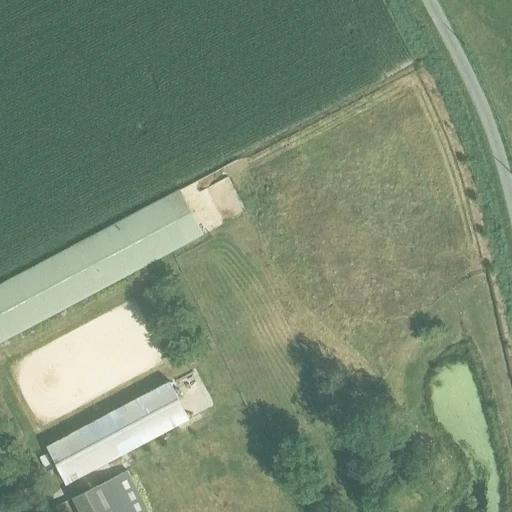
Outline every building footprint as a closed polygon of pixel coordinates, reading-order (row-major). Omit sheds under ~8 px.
[(277,144),(262,148),(266,161),(281,157),(277,144)] [(221,190),(252,174),(247,164),(216,179),(221,190)] [(0,287),(0,340),(1,342),(192,240),(169,197),(0,287)] [(147,375),(46,426),(71,477),(173,425),(147,375)] [(219,425),(268,411),(259,380),(210,394),(219,425)] [(122,480),(83,500),(88,511),(134,511),(138,511),(122,480)]
